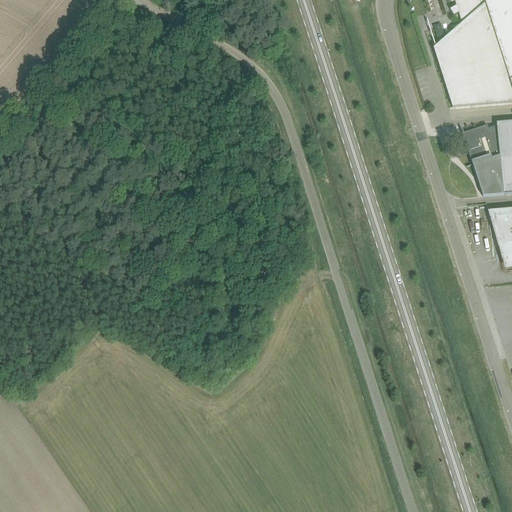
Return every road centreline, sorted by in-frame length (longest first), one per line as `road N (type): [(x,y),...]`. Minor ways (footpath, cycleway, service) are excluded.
road 1 (unclassified): [(412,511),(278,100),(233,52),(141,0)]
road 2 (secondary): [(469,511),(302,0)]
road 3 (unclassified): [(511,412),(400,71),(385,0)]
road 4 (unclassified): [(0,147),(125,0)]
